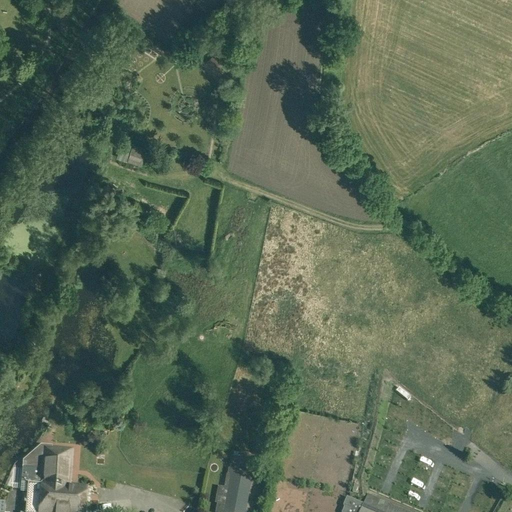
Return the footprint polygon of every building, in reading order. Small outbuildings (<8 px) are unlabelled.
[(237,50),(224,38),(222,39),(219,42),(224,46),(213,56),(220,63),(215,68),(219,72),(235,58),(236,52),(237,50)] [(124,139),(117,137),(114,143),(121,146),(124,139)] [(146,148),(134,144),(129,158),(141,162),(146,148)] [(115,191),(107,184),(103,189),(111,196),(115,191)] [(160,222),(152,216),(146,224),(154,230),(160,222)] [(52,449),(41,448),(24,463),(24,469),(23,469),(22,482),(28,482),(28,487),(26,511),(84,511),(87,491),(68,490),(69,475),(68,475),(68,471),(66,471),(67,457),(63,457),(63,455),(58,455),(58,457),(51,456),(52,449)] [(243,472),(229,469),(227,476),(231,477),(231,476),(241,478),(243,472)] [(231,477),(227,476),(220,511),(245,511),(251,480),(241,478),(231,476),(231,477)] [(386,511),(389,507),(367,497),(363,506),(363,507),(375,511),(386,511)] [(363,506),(347,499),(343,507),(344,510),(342,511),(360,511),(363,507),(363,506)]
